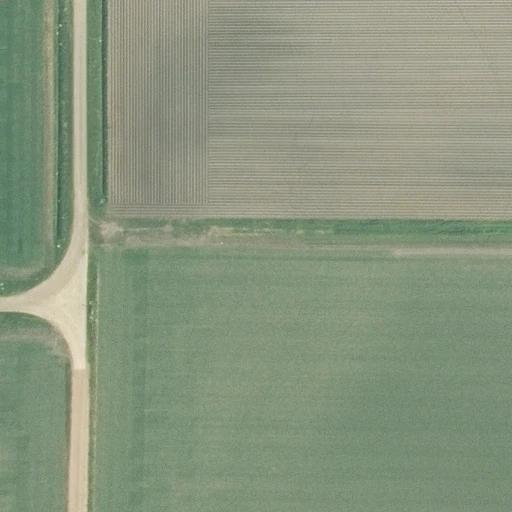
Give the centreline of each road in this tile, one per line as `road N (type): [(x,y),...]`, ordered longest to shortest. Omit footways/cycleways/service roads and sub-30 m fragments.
road 1 (unclassified): [(0,304),(79,302),(79,0)]
road 2 (track): [(79,302),(79,511)]
